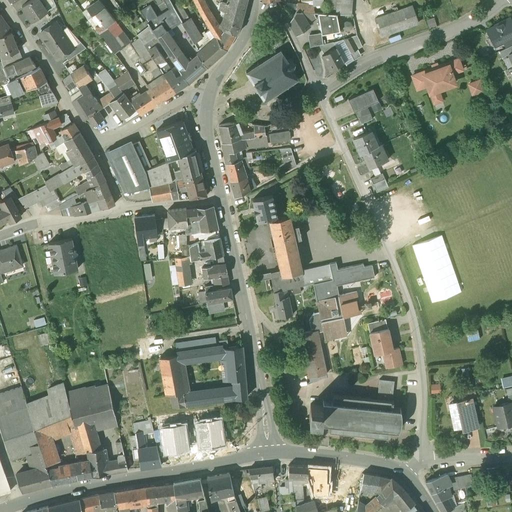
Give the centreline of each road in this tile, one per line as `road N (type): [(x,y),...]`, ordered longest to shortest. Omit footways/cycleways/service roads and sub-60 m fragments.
road 1 (residential): [(319,91),(411,313),(424,389),(421,463)]
road 2 (residential): [(211,87),(97,143),(0,1)]
road 3 (tertiary): [(270,455),(100,485),(2,511)]
road 4 (residential): [(222,203),(270,455)]
road 5 (residential): [(0,238),(50,222),(222,203)]
road 6 (residential): [(319,91),(361,65),(491,14),(504,0)]
road 7 (tertiary): [(398,471),(270,455)]
